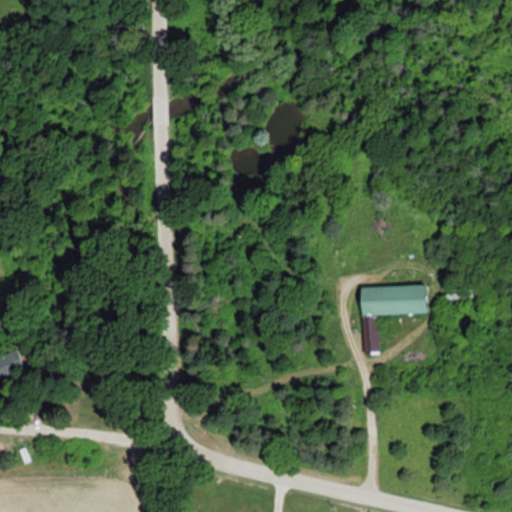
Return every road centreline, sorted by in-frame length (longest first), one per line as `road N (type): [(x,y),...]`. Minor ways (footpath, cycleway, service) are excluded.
road 1 (residential): [(186,443),(165,430),(147,400),(136,120)]
road 2 (residential): [(186,443),(283,476),(439,511)]
